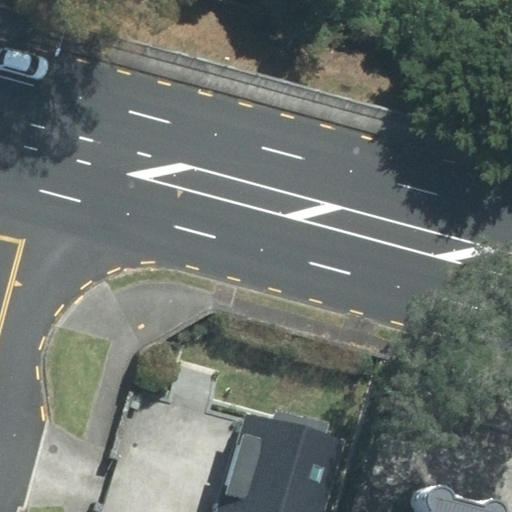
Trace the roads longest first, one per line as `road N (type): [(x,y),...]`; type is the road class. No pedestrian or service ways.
road 1 (primary): [(44,141),(511,268)]
road 2 (residential): [(0,323),(44,141)]
